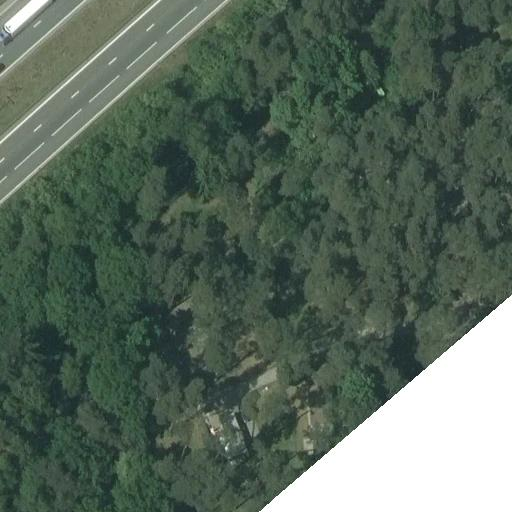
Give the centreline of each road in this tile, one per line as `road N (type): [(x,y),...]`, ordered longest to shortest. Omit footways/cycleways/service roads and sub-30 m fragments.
road 1 (track): [(166,511),(164,403),(459,285)]
road 2 (motorway): [(0,168),(192,0)]
